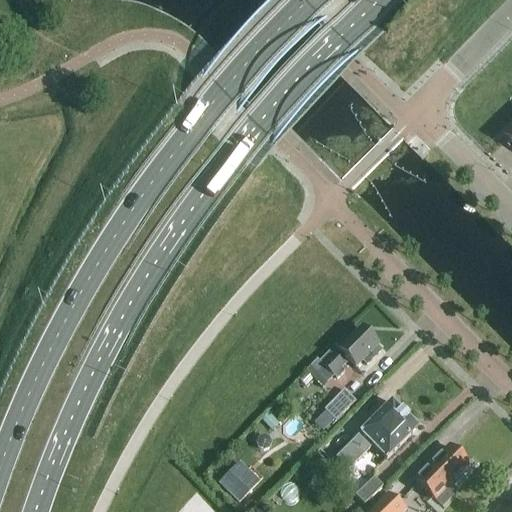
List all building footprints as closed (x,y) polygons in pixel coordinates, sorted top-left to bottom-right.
[(343,369),(341,367),(346,362),(355,371),(362,364),(367,368),(380,354),(376,350),(377,348),(375,345),(375,342),(372,339),(368,339),(360,330),(349,342),(345,338),(319,365),(333,379),(343,369)] [(324,413),(336,424),(355,404),(344,392),(324,413)] [(391,405),(335,462),(348,474),(373,449),(386,462),(417,431),(391,405)] [(264,438),(258,440),(256,445),(258,451),(263,453),(268,451),(271,447),(269,441),(264,438)] [(436,458),(412,482),(441,510),(454,498),(447,491),(468,469),(449,450),(439,460),(436,458)] [(314,473),(306,466),(294,479),(301,486),(314,473)] [(356,500),(364,508),(382,489),(374,481),(356,500)] [(391,494),(373,511),(406,511),(408,511),(403,506),(391,494)]
